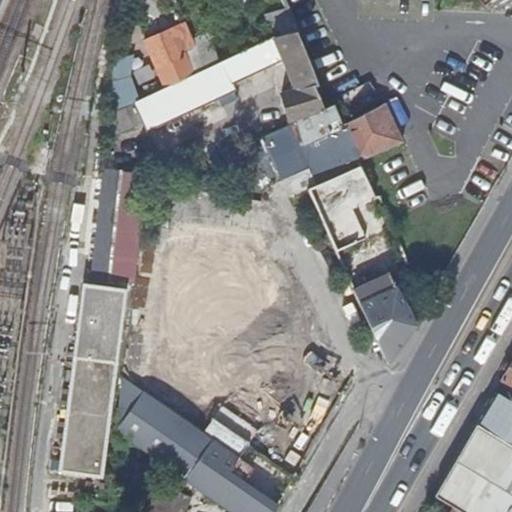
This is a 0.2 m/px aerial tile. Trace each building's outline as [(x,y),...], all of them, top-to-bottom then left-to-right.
[(269,40),(294,32),(297,31),(290,16),(266,25),(269,40)] [(169,87),(130,106),(138,123),(142,132),(228,92),(225,85),(278,61),(291,91),(289,92),(299,121),(261,139),(264,144),(298,135),(337,115),(330,100),(322,103),(313,86),(316,84),(294,32),(269,40),(217,64),(188,78),(169,87)] [(167,32),(141,45),(154,72),(179,60),(167,32)] [(166,79),(169,87),(188,78),(185,71),(166,79)] [(298,135),(264,144),(282,182),(312,167),(319,183),(357,165),(355,160),(401,140),(383,103),(342,125),(337,115),(298,135)] [(121,110),(129,127),(138,123),(130,106),(121,110)] [(104,118),(100,140),(129,127),(121,110),(104,118)] [(357,165),(319,183),(305,189),(335,253),(356,241),(339,205),(370,190),(357,165)] [(339,205),(356,241),(389,221),(379,196),(374,198),(370,190),(339,205)] [(260,264),(194,255),(183,334),(249,342),(260,264)] [(352,289),(375,337),(388,364),(415,325),(387,273),(352,289)] [(81,285),(56,471),(98,476),(122,291),(81,285)] [(511,360),(501,379),(511,386),(511,360)] [(202,434),(120,379),(119,392),(114,433),(116,434),(230,511),(274,511),(278,506),(227,472),(237,459),(202,434)] [(238,385),(213,420),(248,443),(255,433),(258,434),(275,411),(238,385)] [(474,422),(477,423),(506,442),(511,432),(511,401),(494,390),(474,422)] [(213,420),(202,434),(237,459),(248,443),(213,420)] [(477,423),(434,496),(453,507),(460,511),(511,511),(511,445),(506,442),(477,423)] [(184,511),(190,499),(158,485),(146,511),(184,511)]
